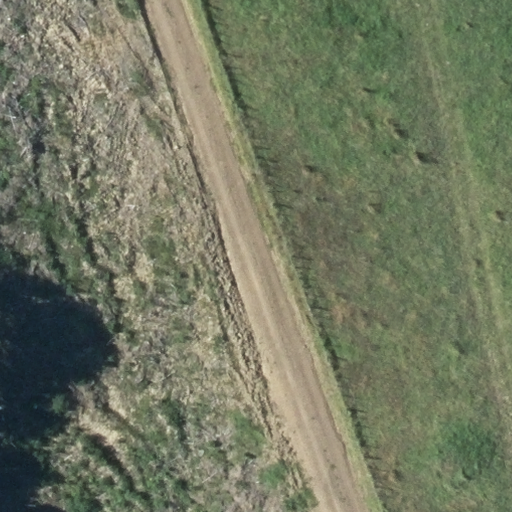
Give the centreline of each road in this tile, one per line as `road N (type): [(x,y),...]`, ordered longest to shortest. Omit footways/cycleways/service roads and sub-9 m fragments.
road 1 (track): [(146,0),(336,511)]
road 2 (track): [(419,0),(511,363)]
